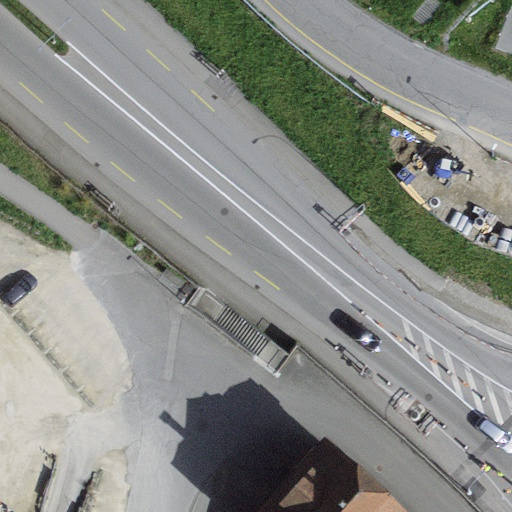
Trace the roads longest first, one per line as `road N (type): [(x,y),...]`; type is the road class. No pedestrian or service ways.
road 1 (primary): [(6,0),(511,439)]
road 2 (unclassified): [(299,0),(435,93),(511,125)]
road 3 (residential): [(162,511),(200,345)]
